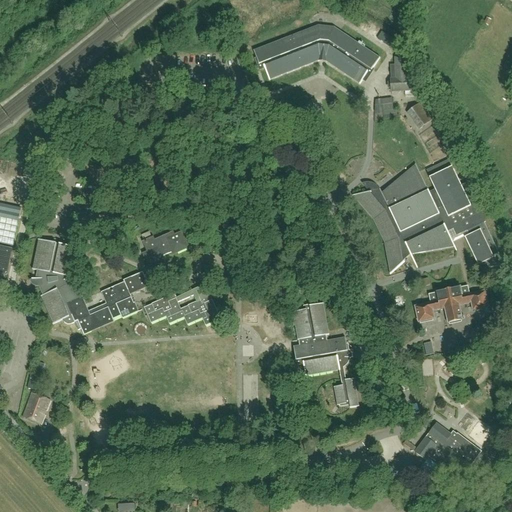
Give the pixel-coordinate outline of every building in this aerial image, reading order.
[(380,59),(340,32),(338,34),(333,31),(319,30),(314,32),(312,29),(254,52),(261,69),(265,68),(270,81),(271,81),(270,81),(320,61),(321,56),(326,57),(325,62),(360,85),(368,73),(370,74),(380,59)] [(390,66),(391,78),(391,91),(416,89),(415,77),(409,77),(408,57),(394,58),(395,65),(390,66)] [(430,121),(419,106),(409,113),(420,128),(421,128),(430,121)] [(6,161),(3,173),(23,177),(26,166),(6,161)] [(486,222),(467,183),(461,186),(452,168),(429,178),(436,191),(430,194),(416,165),(415,165),(415,166),(410,170),(409,171),(410,171),(404,175),(399,180),(398,180),(393,185),(393,184),(393,185),(388,189),(387,189),(387,190),(382,194),(380,190),(379,190),(379,189),(378,188),(377,186),(376,185),(375,185),(374,184),(372,183),(370,183),(369,183),(367,183),(366,183),(364,183),(363,184),(362,184),(369,193),(352,196),(353,197),(354,197),(356,199),(356,200),(360,204),(360,205),(361,205),(365,210),(369,215),(370,216),(373,220),(374,220),(376,225),(376,226),(379,231),(379,232),(382,238),(385,243),(385,244),(386,249),(386,250),(387,256),(387,257),(388,263),(389,263),(390,270),(390,274),(390,275),(405,262),(404,262),(403,263),(403,261),(410,255),(417,269),(418,268),(411,255),(418,254),(419,254),(418,253),(425,252),(426,252),(432,251),(433,251),(439,250),(440,250),(446,248),(446,249),(447,248),(454,247),(456,251),(457,251),(448,232),(454,229),(456,234),(457,236),(459,235),(465,232),(467,231),(469,236),(464,238),(465,238),(466,238),(468,242),(467,243),(468,243),(470,247),(469,247),(469,248),(470,247),(472,251),(471,252),(472,252),(474,256),(474,257),(474,256),(476,260),(476,261),(477,263),(478,265),(478,266),(481,264),(482,266),(486,264),(489,269),(488,269),(489,269),(505,262),(501,254),(500,255),(484,223),(486,222)] [(0,204),(0,243),(13,246),(21,209),(0,204)] [(189,247),(182,233),(172,238),(170,234),(155,240),(154,237),(152,237),(149,232),(142,236),(144,241),(142,242),(147,252),(144,254),(150,269),(165,262),(162,256),(172,251),(174,254),(189,247)] [(84,335),(115,321),(114,319),(121,316),(122,318),(138,311),(130,294),(149,285),(143,272),(124,280),(124,282),(101,293),(106,304),(88,312),(81,298),(82,298),(82,297),(81,297),(75,283),(75,282),(73,283),(71,278),(71,277),(70,277),(72,270),(73,263),(73,262),(75,256),(75,255),(76,248),(77,249),(77,248),(38,240),(38,241),(39,241),(38,248),(36,255),(35,262),(35,263),(33,269),(32,269),(32,270),(39,271),(37,279),(32,280),(42,280),(43,286),(39,287),(40,287),(44,296),(41,297),(41,298),(42,297),(45,304),(48,310),(48,311),(51,317),(50,317),(51,318),(54,324),(53,324),(53,325),(63,321),(64,322),(65,323),(67,324),(68,325),(70,325),(72,324),(75,323),(78,331),(81,329),(84,336),(84,335)] [(0,270),(8,272),(8,269),(13,246),(0,243),(0,270)] [(430,285),(428,279),(420,281),(422,287),(430,285)] [(221,320),(211,297),(206,285),(176,298),(178,303),(194,296),(197,303),(181,309),(175,294),(145,308),(152,323),(166,317),(170,324),(185,318),(188,325),(202,319),(206,326),(221,320)] [(459,306),(464,305),(464,304),(466,304),(472,303),(473,311),(488,307),(485,292),(470,295),(469,294),(470,294),(468,286),(460,288),(460,287),(436,293),(429,295),(430,302),(431,304),(415,307),(419,322),(434,319),(432,312),(437,311),(437,310),(440,309),(440,310),(445,309),(448,323),(462,320),(459,306)] [(348,354),(345,338),(327,342),(326,336),(329,335),(323,304),(324,304),(310,306),(306,307),(306,310),(293,313),(294,313),(298,340),(299,340),(310,338),(311,344),(294,347),(296,360),(294,361),(294,363),(294,364),(295,366),(297,366),(304,365),(306,377),(307,377),(306,376),(339,370),(340,371),(343,386),(334,387),(334,388),(335,388),(338,405),(337,405),(337,406),(346,404),(349,404),(350,408),(359,407),(359,406),(354,380),(354,379),(346,381),(343,366),(345,365),(346,364),(347,363),(348,361),(348,360),(349,358),(351,358),(352,358),(350,353),(348,354)] [(34,391),(37,377),(31,375),(28,389),(34,391)] [(41,423),(50,400),(32,393),(23,417),(41,423)] [(460,481),(482,452),(458,434),(455,438),(436,424),(415,453),(425,461),(428,457),(460,481)] [(416,448),(406,441),(404,444),(413,451),(416,448)] [(493,447),(489,457),(494,459),(498,449),(493,447)] [(422,472),(431,480),(440,468),(430,461),(422,472)]
